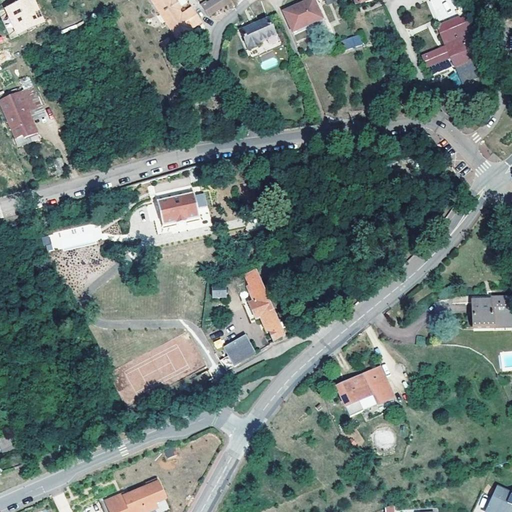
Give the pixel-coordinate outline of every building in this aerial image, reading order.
[(40,17),(32,0),(15,0),(7,4),(18,28),(40,17)] [(32,0),(40,17),(49,13),(42,0),(32,0)] [(152,0),(177,38),(189,30),(200,23),(193,14),(186,19),(184,16),(180,9),(181,7),(176,0),(152,0)] [(230,2),(228,0),(214,0),(204,8),(210,16),(230,2)] [(310,0),(284,12),(292,31),(322,19),(313,0),(310,0)] [(267,19),(240,31),(248,50),(260,45),(259,42),(274,35),(267,19)] [(189,30),(177,38),(180,43),(192,35),(189,30)] [(471,60),(459,31),(443,38),(445,42),(442,44),(443,46),(420,55),(424,67),(445,59),(449,68),(471,60)] [(473,32),(464,36),(466,41),(475,37),(473,32)] [(362,35),(341,41),(345,50),(365,45),(362,35)] [(168,42),(163,46),(167,52),(172,48),(168,42)] [(275,54),(261,56),(262,68),(276,66),(275,54)] [(463,85),(479,77),(471,61),(455,69),(463,85)] [(32,87),(0,101),(16,138),(24,135),(26,139),(28,138),(39,133),(33,119),(29,111),(41,106),(32,87)] [(44,115),(41,106),(29,111),(33,119),(44,115)] [(58,177),(66,174),(61,158),(53,160),(58,177)] [(244,204),(257,201),(251,180),(238,183),(244,204)] [(157,202),(163,227),(200,219),(194,193),(157,202)] [(414,254),(408,263),(417,269),(423,260),(414,254)] [(257,269),(245,275),(249,286),(247,287),(253,301),(249,303),(256,320),(261,318),(267,333),(270,333),(274,343),(280,340),(286,337),(257,269)] [(213,305),(225,305),(225,293),(214,293),(213,305)] [(494,322),(511,320),(511,296),(491,298),(492,300),(472,302),(474,328),(494,327),(494,322)] [(224,349),(229,357),(251,345),(246,336),(224,349)] [(416,336),(416,345),(424,345),(424,336),(416,336)] [(229,357),(234,367),(256,355),(251,345),(229,357)] [(234,367),(229,357),(220,362),(226,372),(234,367)] [(336,387),(350,416),(377,404),(378,406),(395,399),(380,367),(336,387)] [(174,448),(165,450),(166,456),(175,455),(174,448)] [(104,496),(99,498),(106,511),(139,511),(140,511),(157,504),(154,497),(165,492),(158,478),(148,483),(125,494),(119,497),(118,494),(106,500),(104,496)] [(511,511),(511,493),(509,494),(494,488),(484,511),(511,511)]
